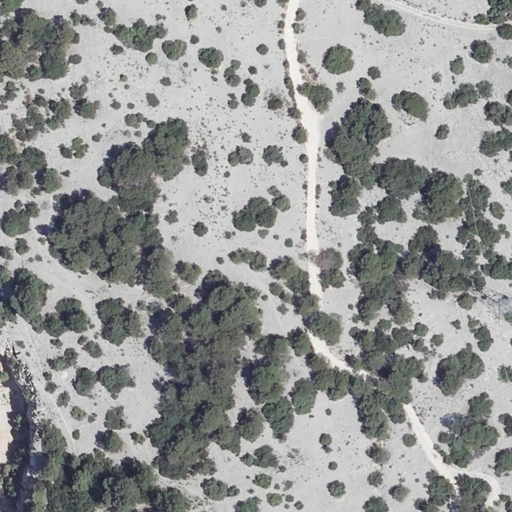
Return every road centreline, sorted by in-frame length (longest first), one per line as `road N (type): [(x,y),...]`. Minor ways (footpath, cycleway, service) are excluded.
road 1 (track): [(292,0),(309,113),(314,320),(326,356),(389,378),(429,434),(458,511)]
road 2 (track): [(385,0),(511,31)]
